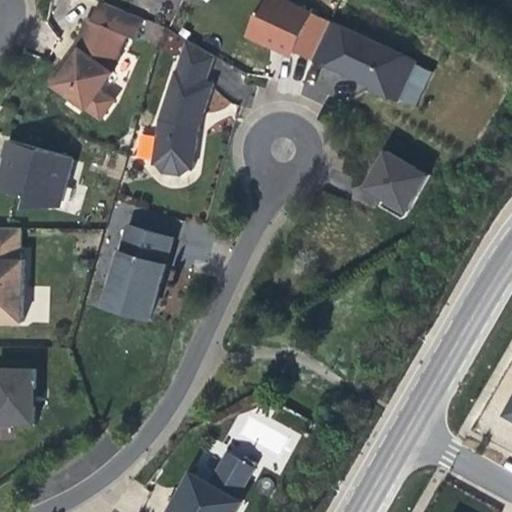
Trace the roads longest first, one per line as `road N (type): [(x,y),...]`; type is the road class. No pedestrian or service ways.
road 1 (residential): [(287,148),(262,220),(177,399),(128,461),(47,511)]
road 2 (tertiary): [(511,253),(401,428)]
road 3 (residential): [(401,428),(511,488)]
